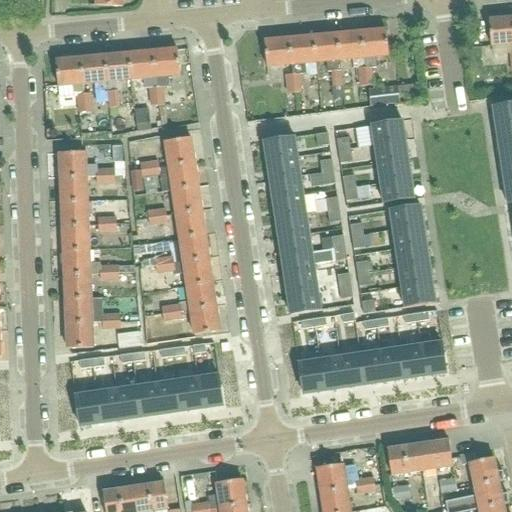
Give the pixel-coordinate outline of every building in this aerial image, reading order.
[(123,8),(123,0),(97,0),(97,7),(123,8)] [(490,48),(511,45),(511,19),(488,21),(490,48)] [(386,32),(361,34),(366,88),(373,87),(372,69),(377,69),(376,57),(388,56),(386,32)] [(360,88),(366,88),(361,34),(337,37),(339,61),(340,61),(352,59),(353,70),(358,69),(360,88)] [(315,63),(326,62),(327,73),(332,72),(333,88),(342,87),(340,61),(339,61),(337,37),(313,39),(315,63)] [(291,65),(292,75),(294,95),(302,94),(300,75),(306,74),(305,64),(315,63),(313,39),(289,41),(291,65)] [(264,43),(266,67),(291,65),(289,41),(264,43)] [(178,51),(153,53),(156,79),(180,77),(180,72),(178,51)] [(156,79),(153,53),(129,56),(131,82),(144,81),(145,89),(149,89),(151,107),(158,106),(156,87),(157,87),(156,79)] [(107,84),(131,82),(129,56),(105,58),(107,84)] [(83,87),(107,84),(105,58),(81,60),(83,87)] [(59,89),(83,87),(81,60),(56,63),(58,84),(59,89)] [(505,66),(492,67),(495,91),(507,90),(505,66)] [(294,95),(292,75),(285,76),(287,95),(294,95)] [(156,87),(158,106),(165,105),(164,86),(157,87),(156,87)] [(344,101),(342,87),(333,88),(334,102),(344,101)] [(398,87),(369,91),(371,108),(400,104),(398,87)] [(117,91),(107,92),(109,109),(119,108),(117,91)] [(91,93),(84,94),(86,113),(93,112),(91,93)] [(86,113),(84,94),(76,95),(79,114),(86,113)] [(496,129),(511,126),(511,105),(493,109),(496,129)] [(374,147),(405,143),(402,123),(371,127),(374,147)] [(511,126),(496,129),(499,148),(511,145),(511,126)] [(328,135),(317,136),(319,148),(330,147),(328,135)] [(295,139),(264,144),(267,164),(298,159),(295,139)] [(348,139),(337,141),(339,153),(350,151),(348,139)] [(166,143),(170,166),(170,168),(195,164),(191,140),(166,143)] [(137,158),(164,154),(163,142),(136,146),(137,158)] [(405,143),(374,147),(377,166),(408,162),(405,143)] [(97,146),(98,158),(120,156),(120,145),(97,146)] [(511,145),(499,148),(502,167),(511,165),(511,145)] [(350,151),(339,153),(340,165),(352,163),(350,151)] [(61,180),(87,179),(86,154),(81,154),(60,155),(61,180)] [(301,178),(298,159),(267,164),(270,183),(301,178)] [(160,169),(159,168),(158,161),(141,164),(142,172),(160,169)] [(332,161),(321,163),(323,175),(334,173),(332,161)] [(380,185),(411,180),(408,162),(377,166),(380,185)] [(170,166),(159,168),(160,169),(142,172),(143,179),(160,176),(163,194),(174,192),(198,188),(195,164),(170,168),(170,166)] [(511,165),(502,167),(505,186),(511,184),(511,165)] [(132,194),(143,193),(141,173),(131,173),(132,194)] [(336,185),(334,173),(323,175),(325,187),(336,185)] [(354,177),(343,179),(344,191),(356,189),(354,177)] [(270,183),(272,202),(304,197),(301,178),(270,183)] [(87,179),(61,180),(62,204),(88,203),(87,179)] [(411,180),(380,185),(383,205),(414,200),(411,180)] [(177,216),(202,212),(198,188),(174,192),(175,204),(177,216)] [(357,201),(356,189),(344,191),(346,203),(357,201)] [(306,216),(304,197),(272,202),(275,221),(306,216)] [(329,213),(340,211),(338,199),(327,201),(329,213)] [(88,203),(62,204),(63,228),(89,227),(88,203)] [(393,232),(424,228),(421,208),(389,212),(393,232)] [(167,217),(166,209),(147,212),(149,220),(167,217)] [(340,211),(329,213),(331,224),(342,223),(340,211)] [(177,216),(181,240),(206,236),(202,212),(177,216)] [(275,221),(278,240),(309,235),(306,216),(275,221)] [(168,224),(167,217),(149,220),(150,227),(168,224)] [(350,226),(352,238),(363,237),(361,225),(350,226)] [(89,227),(63,228),(64,253),(90,252),(89,227)] [(427,247),(424,228),(393,232),(395,251),(427,247)] [(312,254),(309,235),(278,240),(281,259),(312,254)] [(155,260),(156,268),(209,260),(206,236),(181,240),(181,241),(169,243),(171,257),(155,260)] [(344,237),(333,238),(334,250),(346,249),(344,237)] [(365,249),(363,237),(352,238),(354,250),(365,249)] [(395,251),(398,270),(429,266),(427,247),(395,251)] [(346,249),(334,250),(336,262),(347,261),(346,249)] [(90,252),(64,253),(65,277),(91,276),(91,275),(101,275),(119,274),(119,266),(101,267),(101,263),(90,264),(90,252)] [(312,254),(281,259),(284,278),(315,273),(312,254)] [(213,284),(209,260),(156,268),(157,275),(174,273),(175,278),(187,277),(188,288),(213,284)] [(356,264),(358,276),(369,275),(367,263),(356,264)] [(398,270),(401,289),(432,285),(429,266),(398,270)] [(315,273),(284,278),(287,297),(318,292),(315,273)] [(341,288),(352,287),(350,275),(339,276),(341,288)] [(371,287),(369,275),(358,276),(360,288),(371,287)] [(91,276),(65,277),(66,301),(92,300),(91,276)] [(192,311),(192,312),(216,308),(213,284),(188,288),(190,301),(180,303),(180,305),(144,310),(145,318),(163,315),(163,316),(181,313),(192,311)] [(432,285),(401,289),(404,309),(435,304),(432,285)] [(352,287),(341,288),(342,300),(353,298),(352,287)] [(321,312),(318,292),(287,297),(290,317),(321,312)] [(92,300),(66,301),(67,325),(93,324),(92,300)] [(373,301),(362,303),(363,315),(375,313),(373,301)] [(216,308),(192,312),(196,337),(199,336),(220,333),(216,308)] [(181,313),(163,316),(165,322),(182,320),(181,313)] [(428,314),(416,315),(417,324),(429,322),(428,314)] [(102,323),(121,322),(121,315),(102,316),(102,323)] [(354,315),(342,317),(343,325),(355,323),(354,315)] [(416,315),(404,317),(405,326),(417,324),(416,315)] [(325,319),(313,321),(315,329),(327,328),(325,319)] [(388,320),(376,322),(377,330),(389,328),(388,320)] [(313,321),(302,323),(303,331),(315,329),(313,321)] [(121,330),(121,322),(102,323),(103,330),(121,330)] [(376,322),(364,324),(365,332),(377,330),(376,322)] [(93,324),(67,325),(68,350),(90,349),(94,350),(93,324)] [(442,344),(420,347),(425,377),(446,374),(442,344)] [(205,346),(193,347),(194,356),(206,354),(205,346)] [(405,380),(425,377),(420,347),(400,350),(405,380)] [(184,349),(172,350),(173,359),(185,357),(184,349)] [(172,350),(160,352),(162,360),(173,359),(172,350)] [(405,380),(400,350),(380,353),(385,383),(405,380)] [(380,353),(360,356),(364,386),(385,383),(380,353)] [(144,354),(132,356),(133,364),(145,362),(144,354)] [(132,356),(120,357),(121,366),(133,364),(132,356)] [(344,389),(364,386),(360,356),(340,359),(344,389)] [(103,359),(92,361),(93,369),(102,368),(104,367),(105,368),(103,359)] [(340,359),(319,362),(324,392),(344,389),(340,359)] [(92,361),(80,363),(81,371),(93,369),(92,361)] [(324,392),(319,362),(298,365),(303,395),(324,392)] [(218,376),(197,379),(202,410),(223,407),(218,376)] [(182,413),(202,410),(197,379),(177,382),(182,413)] [(177,382),(157,385),(161,416),(182,413),(177,382)] [(137,388),(141,419),(161,416),(157,385),(137,388)] [(117,391),(121,422),(141,419),(137,388),(117,391)] [(96,394),(101,425),(121,422),(117,391),(96,394)] [(101,425),(96,394),(75,397),(80,428),(101,425)] [(419,446),(422,473),(453,469),(453,468),(449,442),(419,446)] [(392,478),(422,473),(419,446),(388,451),(391,475),(392,478)] [(469,465),(474,488),(499,483),(503,483),(503,473),(497,474),(494,459),(476,463),(475,455),(460,458),(462,467),(469,465)] [(321,494),(347,490),(343,466),(318,470),(321,494)] [(357,488),(375,486),(374,479),(356,482),(357,488)] [(439,483),(441,494),(457,491),(455,480),(439,483)] [(220,509),(220,510),(246,506),(242,481),(217,485),(218,496),(209,498),(210,504),(211,511),(220,509)] [(502,497),(499,483),(474,488),(476,497),(445,503),(446,511),(470,511),(478,510),(479,511),(503,506),(504,506),(508,505),(507,495),(502,497)] [(165,484),(134,489),(137,511),(153,511),(156,511),(168,511),(169,510),(168,504),(165,484)] [(376,493),(375,486),(357,488),(358,495),(376,493)] [(411,498),(409,487),(393,489),(395,501),(411,498)] [(137,511),(134,489),(103,493),(106,511),(137,511)] [(324,511),(350,511),(347,490),(321,494),(324,511)]
